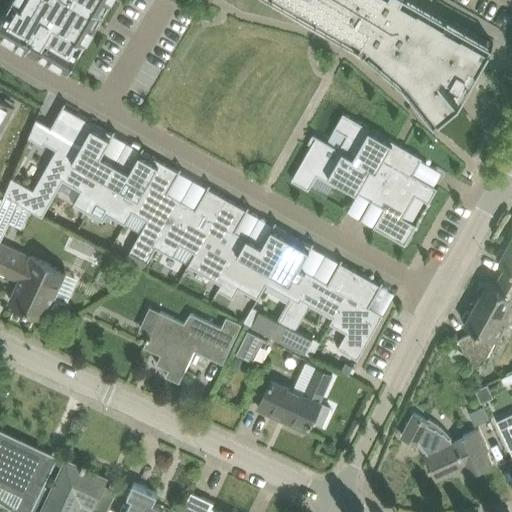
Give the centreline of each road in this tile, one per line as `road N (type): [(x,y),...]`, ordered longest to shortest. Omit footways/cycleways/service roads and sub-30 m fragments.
road 1 (residential): [(438,296),(0,54)]
road 2 (residential): [(0,339),(333,501)]
road 3 (residential): [(333,501),(438,296)]
road 4 (residential): [(438,296),(511,163)]
